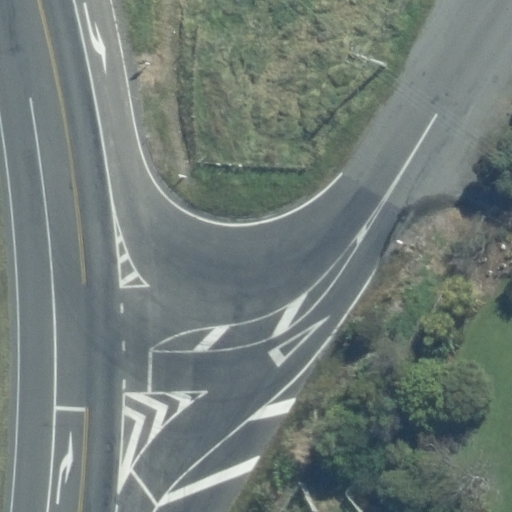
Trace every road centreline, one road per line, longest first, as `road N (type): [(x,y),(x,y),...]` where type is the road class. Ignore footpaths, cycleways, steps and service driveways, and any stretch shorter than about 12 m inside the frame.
road 1 (secondary): [(91,0),(134,197),(163,243),(244,291)]
road 2 (secondary): [(87,317),(73,167),(42,0)]
road 3 (unclassified): [(379,209),(511,0)]
road 4 (unclassified): [(299,347),(177,447),(130,511)]
road 5 (unclassified): [(299,347),(231,367),(88,370)]
road 6 (unknown): [(130,177),(246,10)]
road 7 (unclassified): [(379,209),(346,292),(299,347)]
road 8 (unclassified): [(87,317),(149,315),(244,291)]
road 9 (unclassified): [(244,291),(379,209)]
road 10 (secondary): [(80,511),(88,370)]
